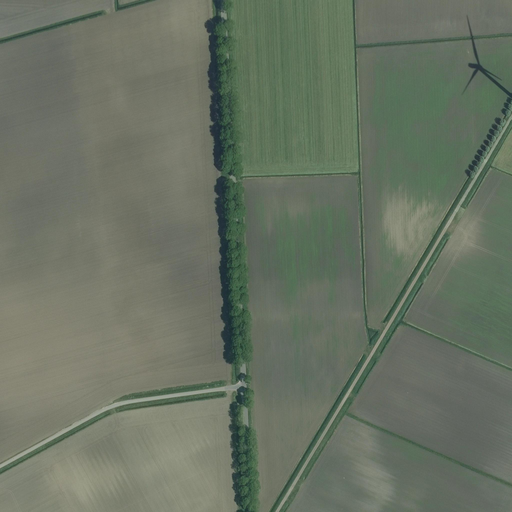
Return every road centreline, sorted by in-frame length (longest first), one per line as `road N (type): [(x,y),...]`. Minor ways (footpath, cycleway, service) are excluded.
road 1 (unclassified): [(242,387),(221,0)]
road 2 (unclassified): [(275,511),(460,202)]
road 3 (unclassified): [(0,465),(114,405),(242,387)]
road 4 (unclassified): [(248,511),(242,387)]
